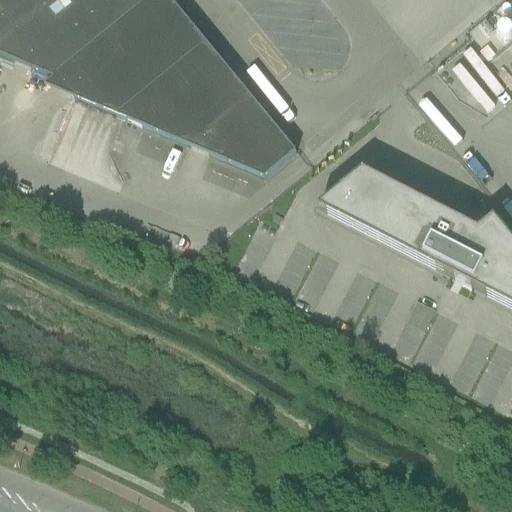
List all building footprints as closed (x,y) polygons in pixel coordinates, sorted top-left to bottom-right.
[(55,80),(74,103),(179,15),(166,0),(0,0),(0,59),(53,82),(55,80)] [(179,15),(74,103),(263,182),(295,156),(179,15)] [(342,64),(342,55),(288,53),(288,62),(342,64)] [(511,245),(494,223),(493,222),(477,235),(363,177),(364,176),(362,175),(317,212),(511,312),(511,245)] [(336,273),(339,262),(318,255),(310,281),(308,280),(305,288),(325,295),(330,279),(348,285),(350,277),(336,273)] [(371,344),(394,292),(357,275),(350,292),(367,300),(364,306),(349,299),(340,318),(336,316),(332,324),(351,333),(350,334),(371,344)] [(405,326),(423,335),(434,314),(416,305),(405,326)] [(489,365),(509,373),(511,364),(511,351),(496,346),(489,365)] [(511,400),(499,395),(502,387),(479,377),(470,399),(507,415),(511,404),(511,400)]
